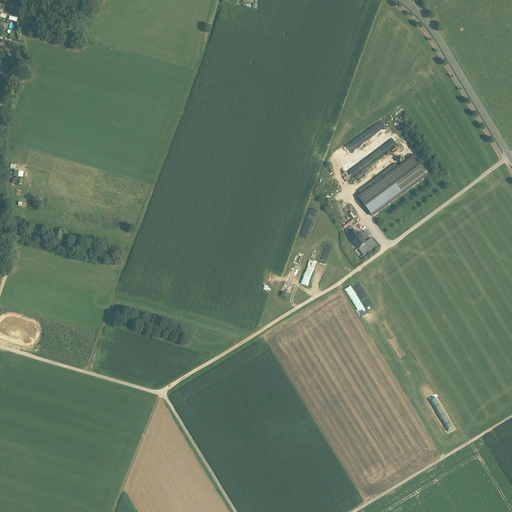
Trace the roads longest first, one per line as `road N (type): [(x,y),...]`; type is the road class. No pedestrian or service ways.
road 1 (track): [(161,392),(338,284),(509,157)]
road 2 (track): [(219,0),(86,372)]
road 3 (track): [(0,288),(13,230),(3,141),(28,63),(23,0)]
road 4 (track): [(338,284),(443,458)]
road 5 (secondary): [(509,157),(435,32),(402,0)]
road 6 (track): [(354,511),(511,416)]
road 7 (track): [(0,347),(161,392)]
road 8 (track): [(235,511),(161,392)]
road 9 (track): [(161,392),(112,511)]
